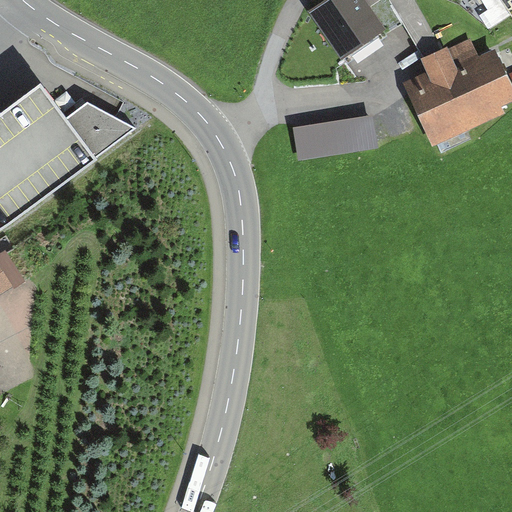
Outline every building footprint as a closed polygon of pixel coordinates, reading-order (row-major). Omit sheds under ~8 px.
[(376,0),(329,0),(319,8),(349,47),(355,42),(379,74),(404,56),(381,25),(390,19),(376,0)] [(511,13),(504,0),(481,0),(496,27),(511,18),(511,13)] [(444,158),(511,124),(511,70),(507,60),(489,67),(483,51),(461,62),(458,57),(431,69),(437,82),(415,91),(444,158)] [(0,227),(134,129),(89,104),(67,118),(40,86),(0,116),(0,227)] [(298,125),(302,162),(394,153),(391,116),(298,125)] [(0,298),(14,290),(0,267),(0,298)]
